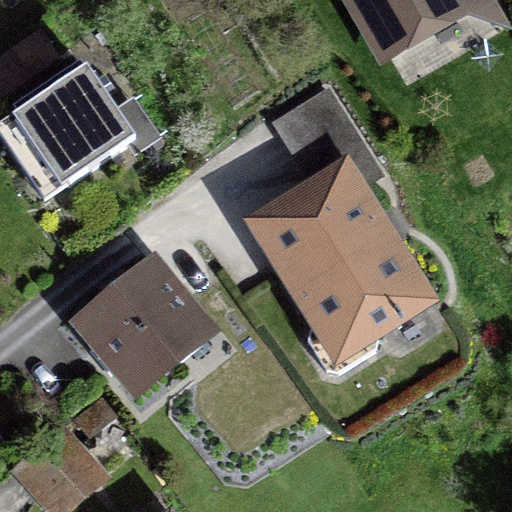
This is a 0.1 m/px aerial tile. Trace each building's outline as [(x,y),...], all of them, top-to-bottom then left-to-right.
[(355,0),(383,47),(464,0),(355,0)] [(0,61),(0,95),(30,74),(14,52),(0,61)] [(0,129),(0,139),(44,204),(134,142),(86,71),(63,87),(57,78),(36,92),(42,101),(0,129)] [(423,302),(343,175),(259,228),(320,326),(310,333),(307,343),(326,373),(337,376),(375,352),(377,341),(372,334),(423,302)] [(150,266),(81,323),(138,393),(180,358),(173,350),(201,328),(150,266)] [(19,468),(59,511),(60,511),(97,478),(56,434),(19,468)]
